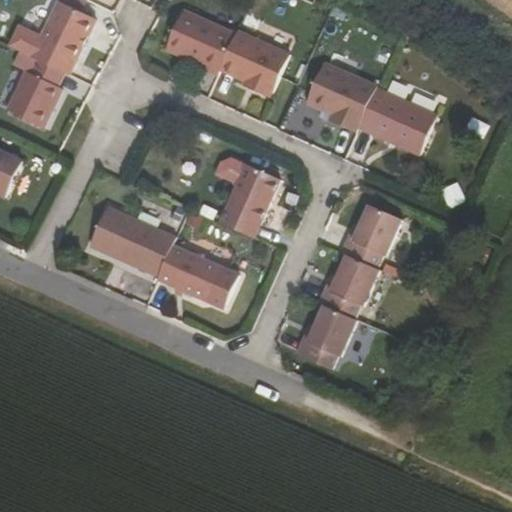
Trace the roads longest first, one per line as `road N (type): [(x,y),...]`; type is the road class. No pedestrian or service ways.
road 1 (residential): [(21,285),(121,77),(329,169),(251,389)]
road 2 (residential): [(251,389),(21,285)]
road 3 (residential): [(433,474),(251,389)]
